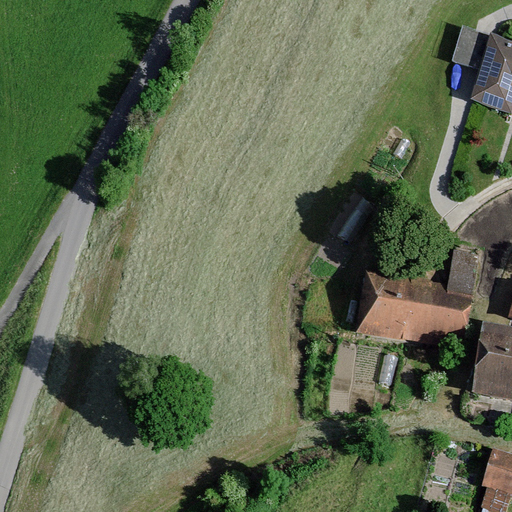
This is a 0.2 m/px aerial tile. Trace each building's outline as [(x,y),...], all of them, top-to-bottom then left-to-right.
[(511,48),(463,33),(454,62),(483,71),(474,102),(498,110),(506,86),(511,87),(511,48)] [(362,329),(399,335),(400,330),(460,340),(465,303),(469,303),(476,257),(455,253),(447,300),(368,286),(362,329)] [(511,344),(489,341),(482,388),(511,391),(511,344)] [(511,465),(494,460),(485,486),(510,494),(511,494),(511,465)] [(506,511),(511,497),(510,494),(485,486),(487,491),(484,506),(486,511),(488,511),(506,511)]
